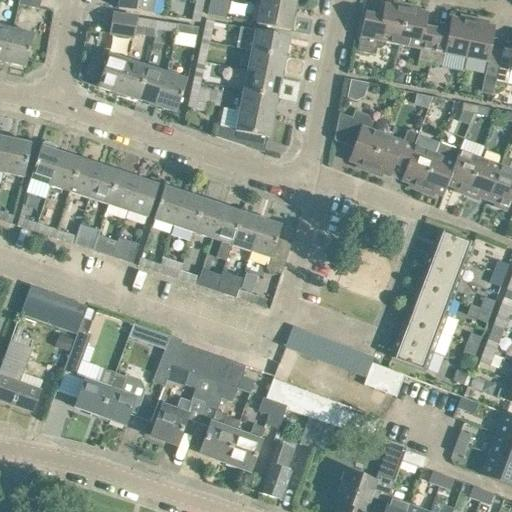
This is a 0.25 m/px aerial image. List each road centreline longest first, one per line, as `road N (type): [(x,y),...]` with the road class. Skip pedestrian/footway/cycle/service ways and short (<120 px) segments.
road 1 (residential): [(51,104),(279,180),(303,175)]
road 2 (residential): [(373,341),(284,309),(325,178)]
road 3 (residential): [(223,511),(16,450)]
road 4 (residential): [(303,175),(341,0)]
